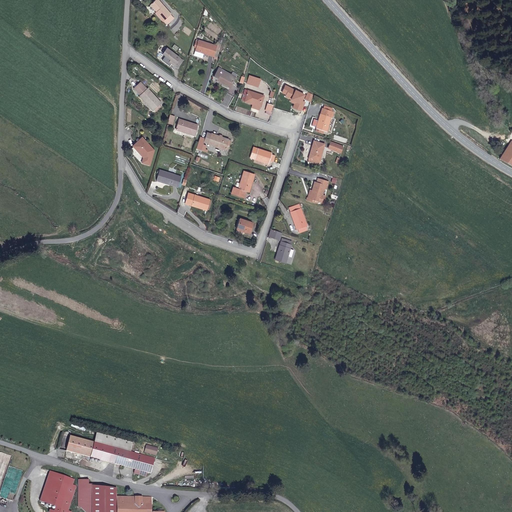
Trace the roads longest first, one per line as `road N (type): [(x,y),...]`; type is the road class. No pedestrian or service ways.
road 1 (residential): [(121,160),(143,198),(204,238),(256,254),(294,135),(230,115),(125,49)]
road 2 (secondary): [(327,0),(432,113),(511,172)]
road 3 (residential): [(121,160),(117,196),(97,228),(0,257)]
